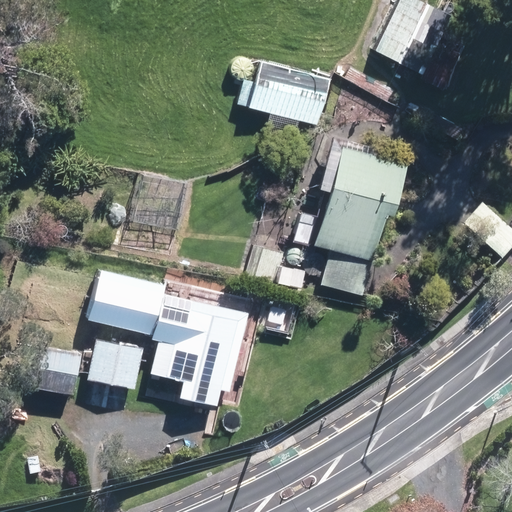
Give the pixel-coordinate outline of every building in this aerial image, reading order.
[(415,0),(394,0),(368,54),(392,66),(414,76),(444,13),(415,0)] [(261,79),(253,77),(255,75),(256,73),(256,71),(257,69),(257,67),(257,65),(256,63),(255,61),(254,59),(252,57),(251,56),(249,55),(247,54),(245,54),(242,54),(240,54),(238,55),(236,56),(235,57),(233,59),(232,60),(231,62),(230,64),(230,66),(230,69),(230,71),(231,73),(232,75),(233,76),(235,78),(237,79),(238,80),(240,81),(243,81),(245,81),(239,102),(320,124),(333,75),(266,57),(261,79)] [(352,64),(345,76),(391,102),(398,89),(352,64)] [(332,186),(318,240),(334,245),(324,282),(363,292),(371,258),(377,260),(391,207),(401,210),(415,161),(372,150),(374,141),(338,131),(324,184),(332,186)] [(511,237),(473,201),(450,225),(489,263),(511,239),(511,237)] [(321,212),(304,207),(294,240),(312,244),(321,212)] [(254,243),(246,276),(302,289),(306,271),(284,266),(287,251),(254,243)] [(105,265),(91,316),(164,336),(155,368),(187,377),(183,392),(228,404),(254,310),(172,287),(173,283),(105,265)] [(98,334),(89,377),(137,387),(146,344),(98,334)] [(44,344),(35,386),(76,394),(84,352),(44,344)] [(36,472),(0,474),(0,503),(38,501),(36,472)]
